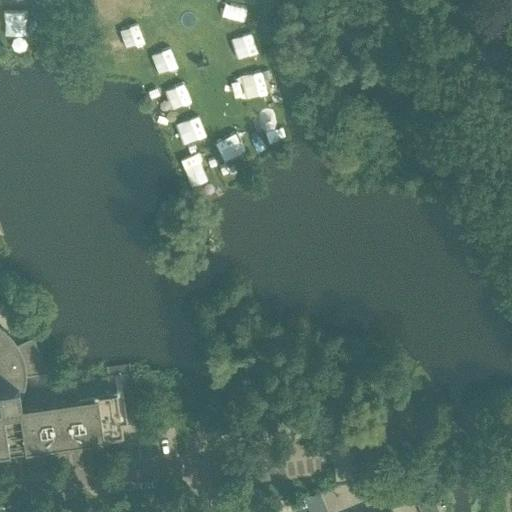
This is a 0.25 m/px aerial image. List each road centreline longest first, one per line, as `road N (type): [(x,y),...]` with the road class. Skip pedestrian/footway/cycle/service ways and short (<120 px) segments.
road 1 (unclassified): [(0,486),(210,463)]
road 2 (unclassified): [(210,463),(413,432)]
